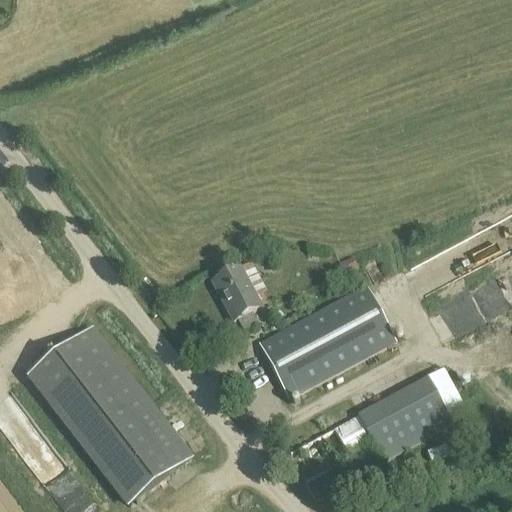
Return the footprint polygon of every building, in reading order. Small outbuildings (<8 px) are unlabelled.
[(340,265),(347,280),(363,272),(356,257),(340,265)] [(213,285),(235,325),(261,310),(240,271),(213,285)] [(259,347),(289,402),(395,345),(366,290),(259,347)] [(190,463),(90,334),(30,380),(131,510),(190,463)] [(453,427),(454,427),(430,382),(289,457),(313,501),(454,427),(453,427)]
